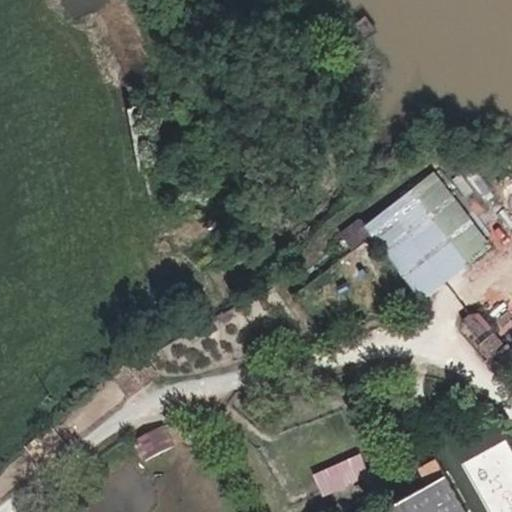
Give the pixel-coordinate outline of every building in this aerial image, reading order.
[(466,262),(413,192),(368,225),(375,236),(422,297),(466,262)] [(505,345),(493,331),(479,345),(489,358),(505,345)] [(511,341),(511,340),(492,358),(505,372),(511,365),(511,341)] [(127,394),(154,373),(140,354),(113,375),(127,394)] [(137,439),(147,458),(181,442),(172,423),(137,439)] [(325,488),(373,474),(366,452),(318,467),(325,488)] [(10,481),(21,472),(16,466),(6,475),(10,481)] [(465,511),(445,474),(375,511),(465,511)]
